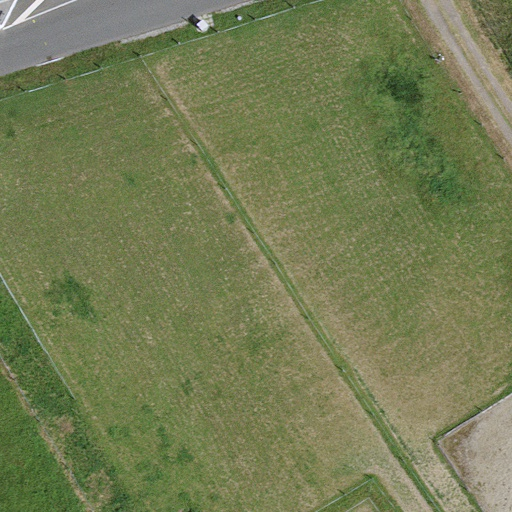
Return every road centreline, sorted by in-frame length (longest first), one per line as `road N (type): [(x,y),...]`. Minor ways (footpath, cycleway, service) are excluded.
road 1 (tertiary): [(141,0),(0,44)]
road 2 (track): [(441,0),(511,123)]
